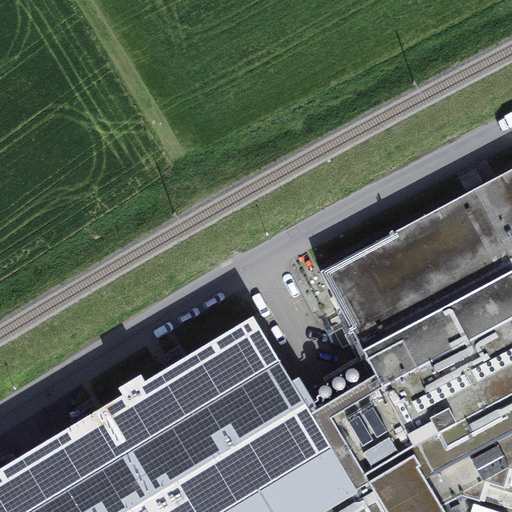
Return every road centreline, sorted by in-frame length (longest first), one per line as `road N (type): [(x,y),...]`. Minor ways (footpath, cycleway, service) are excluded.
road 1 (residential): [(0,420),(341,207),(511,122)]
road 2 (unknown): [(415,511),(316,339),(292,237)]
